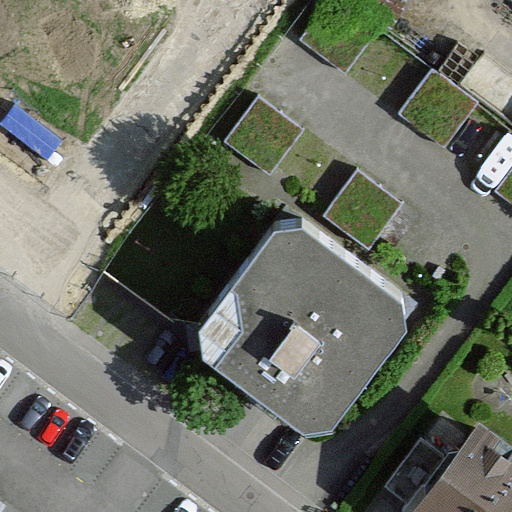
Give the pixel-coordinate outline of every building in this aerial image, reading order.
[(347,67),(375,29),(334,0),(332,0),(305,37),(347,67)] [(445,139),(473,103),(434,71),(405,107),(445,139)] [(266,173),(298,129),(261,101),(228,146),(266,173)] [(511,166),(494,187),(511,201),(511,166)] [(362,244),(395,202),(358,173),(325,215),(362,244)] [(281,209),(189,327),(317,427),(409,309),(281,209)] [(511,511),(511,444),(475,418),(406,511),(511,511)] [(0,511),(7,511),(11,508),(0,500),(0,511)]
